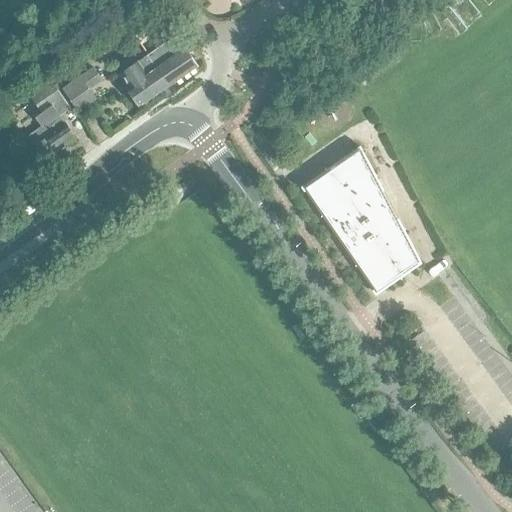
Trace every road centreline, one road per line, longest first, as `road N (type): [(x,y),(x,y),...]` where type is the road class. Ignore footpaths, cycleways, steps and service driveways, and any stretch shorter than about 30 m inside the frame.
road 1 (tertiary): [(194,126),(482,511)]
road 2 (tertiary): [(0,257),(155,130),(194,126)]
road 3 (residential): [(194,126),(218,88),(225,48),(178,0)]
